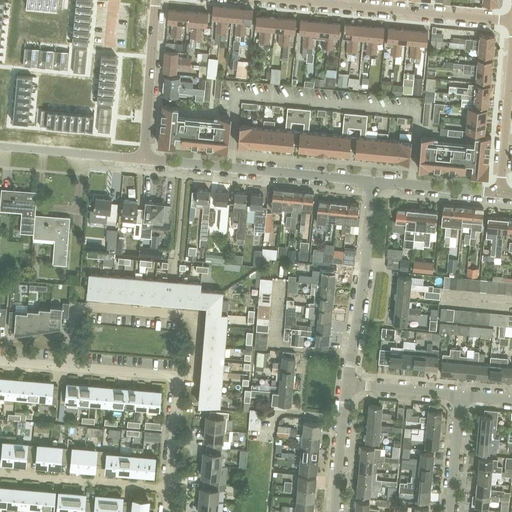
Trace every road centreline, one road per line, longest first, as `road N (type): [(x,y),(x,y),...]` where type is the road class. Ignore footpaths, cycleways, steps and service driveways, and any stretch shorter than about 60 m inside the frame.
road 1 (residential): [(67,368),(74,308),(172,316),(194,318),(189,377),(177,377)]
road 2 (residential): [(511,21),(276,0)]
road 3 (residential): [(375,183),(143,159)]
road 4 (residential): [(347,383),(375,183)]
road 5 (residential): [(168,488),(0,475)]
road 6 (residential): [(156,0),(143,159)]
road 7 (residential): [(497,193),(511,43)]
road 8 (residential): [(143,159),(0,145)]
road 9 (residential): [(334,511),(347,383)]
road 10 (residential): [(497,193),(375,183)]
